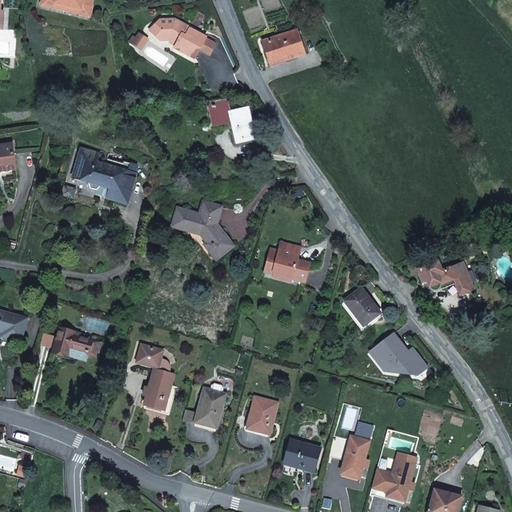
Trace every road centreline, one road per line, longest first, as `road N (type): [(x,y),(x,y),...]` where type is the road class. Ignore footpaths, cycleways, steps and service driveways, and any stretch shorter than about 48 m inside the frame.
road 1 (unclassified): [(223,0),(264,97),(358,245),(462,371),(511,458)]
road 2 (unclassified): [(196,492),(156,483),(85,445)]
